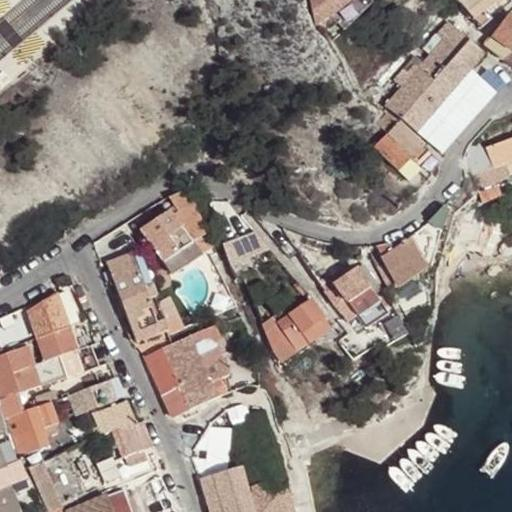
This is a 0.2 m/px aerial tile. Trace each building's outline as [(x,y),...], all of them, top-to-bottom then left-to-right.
[(307,0),(313,25),(347,0),(307,0)] [(485,12),(495,4),(491,0),(454,0),(458,4),(459,4),(474,21),(485,12)] [(493,20),(485,12),(474,21),(482,30),(493,20)] [(505,61),(511,50),(511,16),(509,14),(485,44),(498,56),(505,61)] [(471,71),(485,55),(450,22),(438,35),(443,40),(428,58),(419,68),(414,64),(408,72),(404,69),(394,80),(402,87),(385,106),(415,134),(419,128),(441,156),(497,94),(480,79),(471,71)] [(428,58),(443,40),(438,35),(433,30),(418,48),(428,58)] [(503,86),(487,72),(480,79),(497,94),(503,86)] [(0,88),(10,80),(4,73),(0,76),(0,88)] [(387,134),(395,119),(388,114),(377,125),(387,134)] [(418,167),(430,154),(395,119),(387,134),(387,135),(387,136),(410,160),(418,167)] [(441,156),(419,128),(415,134),(441,156)] [(410,160),(387,136),(376,148),(398,170),(410,160)] [(511,139),(486,149),(482,147),(478,136),(473,141),(465,154),(475,177),(479,189),(508,180),(507,176),(511,174),(511,139)] [(409,183),(422,171),(418,167),(410,160),(398,170),(409,183)] [(503,195),(499,183),(479,190),(483,201),(503,195)] [(192,243),(206,235),(187,190),(170,196),(177,213),(173,215),(170,211),(141,230),(172,276),(202,256),(192,243)] [(442,228),(448,212),(443,209),(427,226),(437,229),(442,228)] [(269,248),(256,232),(230,243),(237,262),(250,256),(269,248)] [(296,249),(285,234),(276,242),(288,256),(296,249)] [(217,252),(207,235),(206,235),(192,243),(202,256),(205,260),(217,252)] [(398,288),(426,269),(409,241),(394,251),(382,258),(398,288)] [(237,262),(230,243),(223,245),(232,264),(237,262)] [(382,258),(394,251),(391,247),(378,249),(382,258)] [(157,297),(139,248),(127,252),(149,300),(157,297)] [(149,300),(127,252),(103,261),(131,341),(168,332),(165,322),(157,299),(158,299),(157,297),(149,300)] [(255,266),(250,256),(237,262),(241,271),(255,266)] [(241,271),(237,262),(232,264),(235,274),(241,271)] [(388,314),(358,269),(335,286),(329,290),(328,291),(339,307),(347,301),(355,313),(365,328),(388,314)] [(329,290),(335,286),(331,280),(325,285),(329,290)] [(29,312),(38,339),(69,329),(68,327),(81,323),(69,293),(66,291),(29,312)] [(286,313),(273,296),(268,299),(279,317),(286,313)] [(355,313),(347,301),(339,307),(348,319),(355,313)] [(179,316),(173,302),(163,306),(168,320),(179,316)] [(279,365),(282,363),(281,361),(331,329),(312,302),(268,332),(276,352),(274,354),(279,365)] [(185,329),(179,316),(168,320),(165,322),(168,332),(170,336),(185,329)] [(222,340),(216,326),(145,358),(162,397),(180,389),(190,410),(227,395),(221,380),(231,376),(219,349),(198,358),(193,347),(212,339),(214,343),(222,340)] [(85,348),(90,347),(82,327),(70,331),(69,329),(38,339),(46,362),(47,361),(58,358),(85,348)] [(96,345),(90,347),(85,348),(92,372),(102,368),(96,345)] [(32,366),(26,347),(14,351),(20,370),(32,366)] [(92,372),(85,348),(58,358),(66,381),(92,372)] [(0,376),(20,370),(14,351),(0,355),(0,376)] [(41,386),(54,382),(47,361),(46,362),(32,366),(20,370),(0,376),(0,399),(11,395),(25,391),(26,396),(43,390),(41,386)] [(77,415),(126,397),(118,379),(70,396),(77,415)] [(190,410),(180,389),(162,397),(171,417),(172,417),(173,418),(190,410)] [(19,414),(11,395),(0,399),(0,409),(4,420),(19,414)] [(143,419),(135,400),(129,403),(128,401),(93,416),(98,428),(101,436),(143,419)] [(45,427),(58,423),(50,403),(19,414),(4,420),(7,430),(19,457),(52,443),(45,427)] [(144,452),(150,449),(137,425),(136,425),(135,423),(118,431),(131,466),(128,467),(132,477),(150,472),(144,452)] [(153,448),(144,423),(137,425),(150,449),(153,448)] [(224,472),(231,429),(212,427),(205,470),(224,472)] [(101,436),(98,428),(91,432),(94,439),(101,436)] [(117,458),(114,449),(101,453),(103,460),(117,458)] [(51,511),(62,508),(42,463),(25,470),(50,511),(51,511)] [(20,511),(9,482),(6,483),(1,469),(0,469),(0,511),(20,511)] [(294,511),(287,486),(269,491),(254,495),(248,497),(240,469),(202,480),(211,511),(294,511)] [(269,491),(267,486),(252,489),(254,495),(269,491)] [(128,511),(122,490),(68,511),(67,511),(128,511)]
